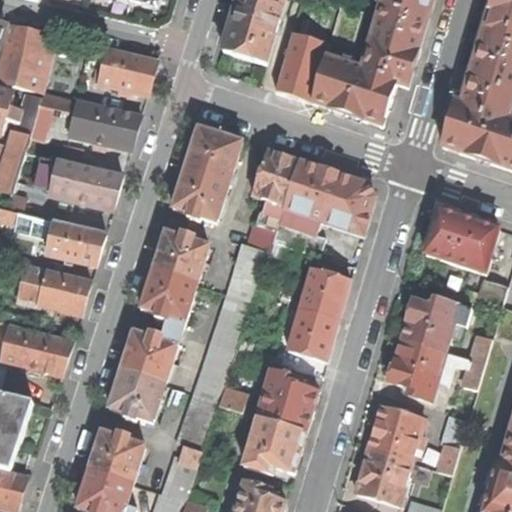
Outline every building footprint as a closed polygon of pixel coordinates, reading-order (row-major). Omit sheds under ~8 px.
[(240,0),(236,17),(225,54),(268,67),(287,0),(240,0)] [(344,0),(329,0),(328,7),(341,11),(344,0)] [(384,0),(367,63),(381,68),(379,76),(342,66),(328,111),(384,127),(390,104),(395,86),(409,90),(424,41),(435,0),(384,0)] [(511,0),(494,0),(477,59),(463,105),(456,103),(451,121),(445,139),(452,152),(511,171),(511,0)] [(328,7),(324,6),(314,39),(332,44),(341,11),(328,7)] [(2,66),(41,75),(50,38),(29,33),(11,29),(2,66)] [(332,44),(314,39),(309,56),(326,62),(332,44)] [(99,71),(104,72),(109,53),(102,51),(98,71),(99,71)] [(101,87),(149,98),(154,80),(158,64),(109,53),(104,72),(101,87)] [(317,108),(331,63),(326,62),(313,107),(317,108)] [(328,111),(342,66),(331,63),(317,108),(328,111)] [(2,66),(0,76),(0,86),(37,95),(41,75),(2,66)] [(104,72),(99,71),(96,86),(101,87),(104,72)] [(0,133),(3,135),(14,97),(0,93),(0,133)] [(44,95),(42,101),(40,107),(67,115),(70,115),(74,104),(44,95)] [(42,101),(27,97),(21,117),(36,122),(40,107),(42,101)] [(142,119),(79,104),(71,138),(132,153),(138,135),(142,119)] [(31,138),(27,153),(49,158),(53,143),(59,145),(67,115),(40,107),(36,122),(31,138)] [(31,138),(36,122),(21,117),(16,134),(31,138)] [(187,173),(230,187),(243,145),(200,131),(193,153),(187,173)] [(9,159),(24,163),(27,153),(31,138),(16,134),(9,159)] [(269,154),(254,199),(270,204),(286,210),(301,164),(282,158),(269,154)] [(19,183),(24,163),(9,159),(0,189),(0,191),(15,195),(19,183)] [(61,164),(53,198),(115,213),(120,196),(124,180),(61,164)] [(369,186),(301,164),(286,210),(285,213),(321,224),(364,239),(370,218),(375,200),(369,186)] [(202,220),(218,225),(230,187),(187,173),(181,191),(175,211),(190,216),(189,220),(201,224),(202,220)] [(15,196),(24,199),(28,185),(19,183),(15,195),(15,196)] [(20,215),(39,219),(43,203),(24,199),(15,196),(11,213),(20,215)] [(267,216),(282,221),(285,213),(286,210),(270,204),(267,216)] [(0,213),(0,223),(17,228),(20,215),(11,213),(1,210),(0,213)] [(440,210),(424,256),(484,276),(500,230),(469,220),(440,210)] [(282,221),(280,226),(309,235),(317,237),(321,224),(285,213),(282,221)] [(259,226),(278,233),(280,226),(282,221),(267,216),(262,214),(259,226)] [(17,228),(16,232),(52,240),(56,223),(39,219),(20,215),(17,228)] [(108,236),(56,223),(52,240),(48,258),(98,270),(103,253),(108,236)] [(278,233),(259,226),(251,249),(271,256),(274,245),(278,233)] [(303,255),(309,235),(280,226),(278,233),(274,245),(303,255)] [(155,274),(198,287),(210,249),(195,244),(196,240),(184,237),(183,240),(167,235),(161,253),(155,274)] [(317,237),(309,235),(303,255),(319,260),(325,240),(317,237)] [(271,256),(251,249),(232,243),(228,255),(267,268),(271,256)] [(237,268),(228,296),(254,304),(264,277),(237,268)] [(30,270),(22,303),(82,318),(87,302),(93,285),(30,270)] [(312,273),(300,312),(339,324),(346,302),(351,284),(312,273)] [(157,320),(169,323),(168,326),(184,331),(198,287),(155,274),(149,291),(143,311),(158,316),(157,320)] [(484,281),(477,305),(502,312),(509,288),(484,281)] [(228,296),(211,346),(238,354),(254,304),(228,296)] [(401,342),(445,354),(456,319),(458,320),(461,308),(434,300),(432,307),(413,302),(410,312),(401,342)] [(300,312),(288,353),(327,365),(333,343),(339,324),(300,312)] [(26,330),(28,319),(11,315),(9,320),(8,325),(26,330)] [(28,319),(26,330),(39,333),(42,323),(28,319)] [(184,331),(168,326),(166,331),(182,336),(184,331)] [(11,330),(3,363),(6,363),(63,377),(69,359),(74,345),(11,330)] [(164,338),(180,343),(182,336),(166,331),(164,338)] [(151,340),(135,335),(129,353),(123,373),(166,386),(180,343),(164,338),(163,340),(152,336),(151,340)] [(470,361),(486,365),(490,351),(493,341),(477,337),(470,361)] [(410,388),(407,396),(431,403),(437,383),(445,354),(401,342),(396,360),(390,383),(410,388)] [(195,396),(221,404),(225,391),(238,354),(211,346),(195,396)] [(448,387),(454,368),(457,358),(445,354),(437,383),(448,387)] [(470,362),(457,358),(454,368),(467,371),(470,362)] [(467,371),(462,388),(478,393),(486,365),(470,361),(470,362),(467,371)] [(126,416),(125,420),(137,424),(138,420),(154,425),(166,386),(123,373),(117,390),(111,411),(126,416)] [(274,373),(260,421),(307,435),(313,413),(319,394),(300,389),(302,381),(274,373)] [(249,398),(225,391),(221,404),(219,408),(243,416),(249,398)] [(178,445),(187,448),(204,454),(219,408),(221,404),(195,396),(178,445)] [(0,470),(12,473),(24,435),(34,405),(0,397),(0,470)] [(369,453),(412,465),(417,448),(423,450),(426,441),(420,439),(425,421),(382,409),(375,432),(369,453)] [(446,447),(460,452),(469,422),(451,417),(442,446),(446,447)] [(260,421),(259,420),(244,469),(273,477),(275,470),(295,476),(301,456),(307,435),(260,421)] [(511,511),(511,434),(502,469),(499,468),(486,511),(511,511)] [(97,454),(91,473),(134,487),(146,449),(131,444),(132,440),(120,437),(119,440),(103,435),(97,454)] [(439,473),(453,477),(460,452),(446,447),(439,473)] [(199,469),(204,454),(187,448),(183,462),(182,463),(199,469)] [(399,508),(412,465),(369,453),(365,466),(362,477),(359,476),(357,478),(354,488),(356,490),(358,491),(356,496),(399,508)] [(183,462),(177,460),(165,496),(187,503),(199,469),(182,463),(183,462)] [(0,473),(0,508),(14,511),(19,511),(24,496),(29,480),(0,473)] [(126,511),(127,508),(134,487),(91,473),(86,490),(79,511),(83,511),(126,511)] [(236,511),(284,511),(287,505),(270,500),(273,492),(245,484),(236,511)] [(184,511),(187,503),(165,496),(163,496),(157,511),(184,511)] [(184,511),(206,511),(207,509),(187,503),(184,511)]
